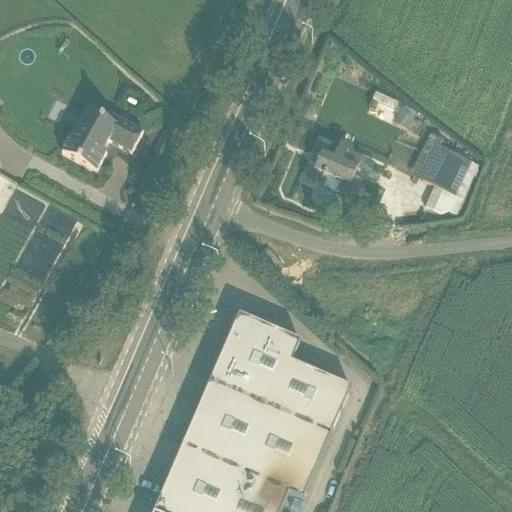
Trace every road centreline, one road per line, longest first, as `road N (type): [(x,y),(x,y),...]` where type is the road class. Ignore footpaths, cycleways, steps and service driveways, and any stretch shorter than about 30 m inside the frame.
road 1 (unknown): [(190,262),(353,373),(303,511)]
road 2 (primary): [(83,511),(212,209)]
road 3 (unclassified): [(511,238),(340,246),(212,209)]
road 4 (primary): [(302,0),(212,209)]
